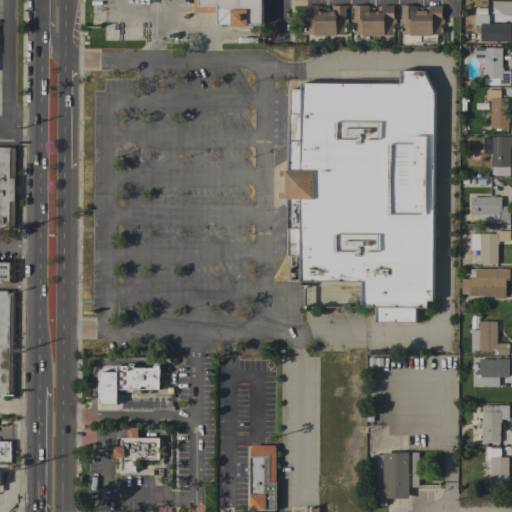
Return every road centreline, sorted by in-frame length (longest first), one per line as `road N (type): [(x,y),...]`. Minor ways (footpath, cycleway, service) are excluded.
road 1 (primary): [(39,24),(36,385)]
road 2 (primary): [(60,511),(63,167)]
road 3 (primary): [(36,385),(35,511)]
